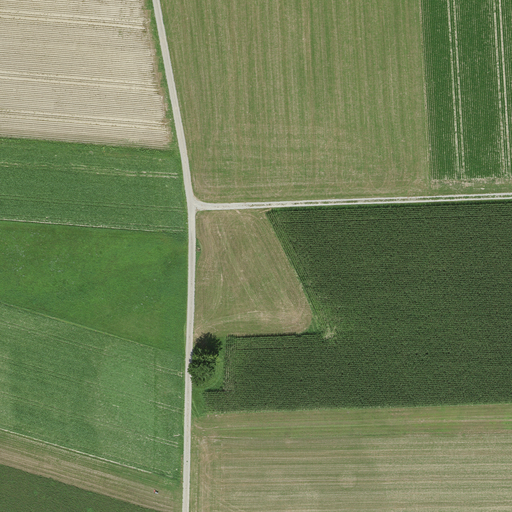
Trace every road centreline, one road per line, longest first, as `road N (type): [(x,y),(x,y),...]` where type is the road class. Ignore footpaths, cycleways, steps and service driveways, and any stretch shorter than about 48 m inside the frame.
road 1 (track): [(187,511),(194,208),(156,0)]
road 2 (track): [(511,198),(194,208)]
